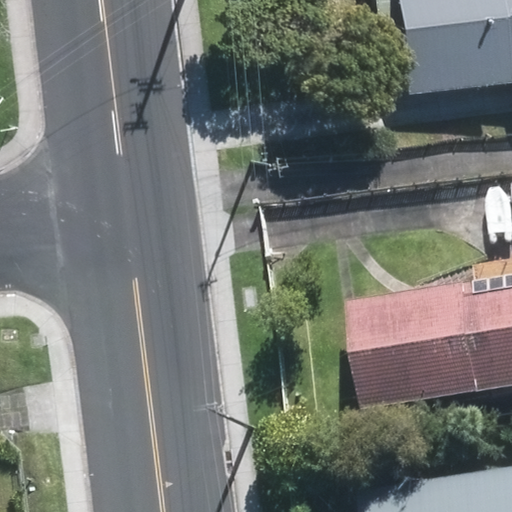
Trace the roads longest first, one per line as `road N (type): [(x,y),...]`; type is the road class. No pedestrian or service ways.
road 1 (secondary): [(127,212),(164,511)]
road 2 (secondary): [(100,0),(127,212)]
road 3 (residential): [(0,228),(127,212)]
